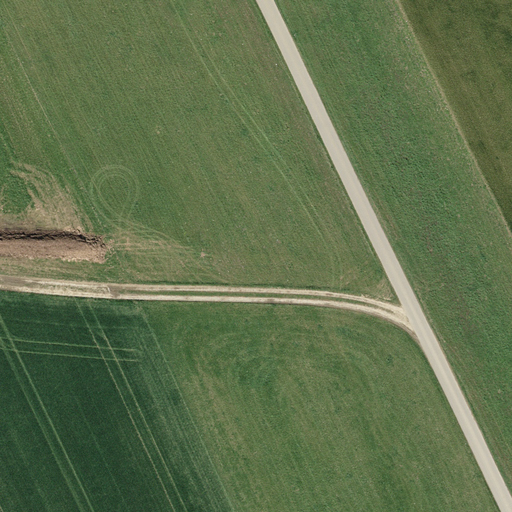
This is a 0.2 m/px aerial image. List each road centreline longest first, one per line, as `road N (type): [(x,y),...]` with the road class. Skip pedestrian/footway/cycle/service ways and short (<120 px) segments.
road 1 (tertiary): [(258,0),(504,511)]
road 2 (track): [(411,317),(337,301),(110,296),(0,283)]
